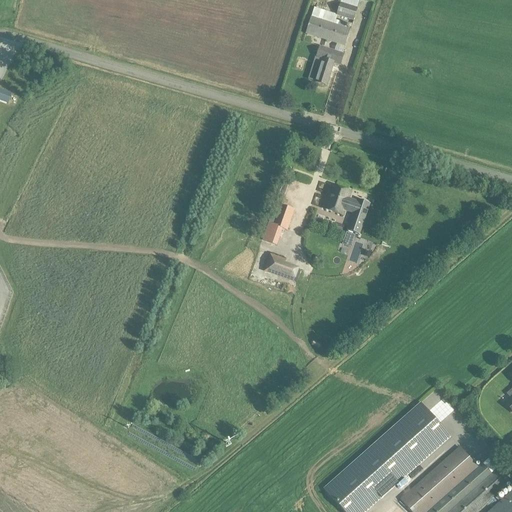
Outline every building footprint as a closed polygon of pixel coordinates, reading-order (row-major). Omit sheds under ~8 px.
[(341,4),(337,16),(354,21),(357,9),(349,6),(341,4)] [(328,12),(314,8),(311,17),(324,22),(328,12)] [(311,17),(306,34),(345,46),(351,30),(346,28),(324,22),(311,17)] [(344,53),(335,51),(320,46),(316,58),(323,60),(320,69),(319,69),(315,82),(327,86),(331,72),(329,72),(331,63),(341,65),(344,53)] [(297,57),(294,68),(301,70),(304,59),(297,57)] [(0,99),(8,103),(12,93),(0,88),(0,99)] [(332,186),(325,208),(343,214),(344,210),(353,213),(348,230),(359,233),(369,204),(358,200),(357,201),(348,198),(350,192),(332,186)] [(293,210),(283,207),(276,226),(282,228),(286,229),(293,210)] [(278,210),(275,209),(270,222),(273,224),(278,210)] [(276,226),(269,224),(263,241),(276,245),(282,228),(276,226)] [(270,255),(265,273),(280,278),(286,260),(270,255)] [(447,379),(442,383),(454,396),(459,392),(447,379)] [(367,511),(450,438),(420,404),(323,490),(342,511),(367,511)] [(422,511),(477,467),(459,446),(398,497),(410,511),(422,511)] [(480,472),(431,511),(444,511),(485,478),(480,472)] [(456,511),(474,511),(490,498),(493,501),(508,489),(502,483),(490,494),(484,488),(456,511)] [(511,511),(511,491),(488,511),(511,511)]
